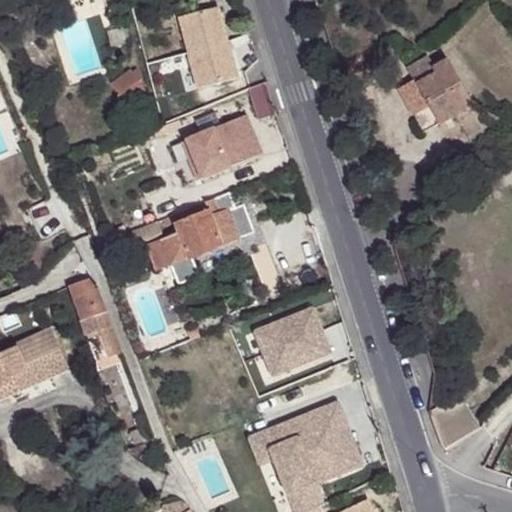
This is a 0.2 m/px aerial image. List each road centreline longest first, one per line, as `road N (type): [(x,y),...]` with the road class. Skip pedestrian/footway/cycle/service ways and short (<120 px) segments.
road 1 (residential): [(425,488),(267,0)]
road 2 (unclassified): [(105,280),(173,459),(202,511)]
